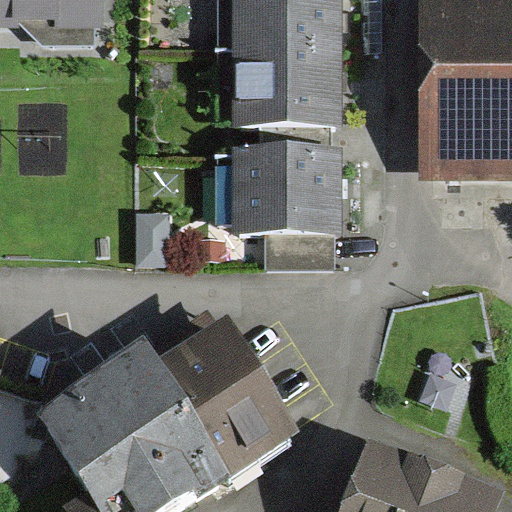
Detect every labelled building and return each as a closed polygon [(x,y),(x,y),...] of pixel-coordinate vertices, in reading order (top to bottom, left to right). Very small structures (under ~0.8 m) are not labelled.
[(103,0),(0,0),(0,34),(103,37),(103,0)] [(331,0),(239,0),(241,61),(332,59),(331,0)] [(511,7),(429,9),(434,202),(511,199),(511,7)] [(332,59),(241,61),(243,136),(334,134),(332,59)] [(342,176),(237,175),(236,252),(341,253),(342,176)] [(204,511),(298,449),(225,343),(161,387),(149,369),(50,437),(101,511),(204,511)] [(483,511),(385,471),(369,511),(483,511)]
